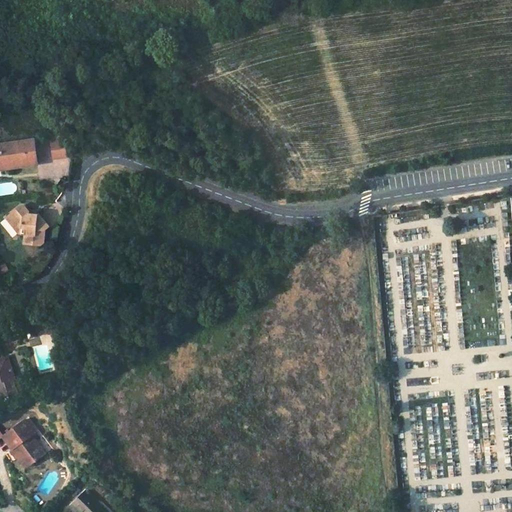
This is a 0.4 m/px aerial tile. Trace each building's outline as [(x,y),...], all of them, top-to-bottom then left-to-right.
[(38,138),(2,143),(5,168),(42,161),(38,138)] [(69,142),(57,143),(59,156),(71,155),(69,142)] [(41,214),(32,213),(31,213),(31,212),(26,207),(23,207),(10,219),(18,227),(30,227),(30,233),(30,243),(46,243),(48,241),(49,229),(53,226),(41,214)] [(45,317),(34,321),(38,330),(44,328),(51,330),(61,326),(58,320),(45,317)] [(61,326),(51,330),(56,341),(65,337),(61,326)] [(8,328),(0,330),(0,349),(2,354),(16,349),(8,328)] [(8,355),(0,357),(0,395),(21,387),(23,392),(32,389),(26,375),(17,378),(8,355)] [(47,446),(31,429),(34,426),(23,414),(3,434),(14,445),(17,443),(32,460),(47,446)] [(14,445),(30,462),(32,460),(17,443),(14,445)] [(107,511),(85,492),(70,510),(71,511),(107,511)]
